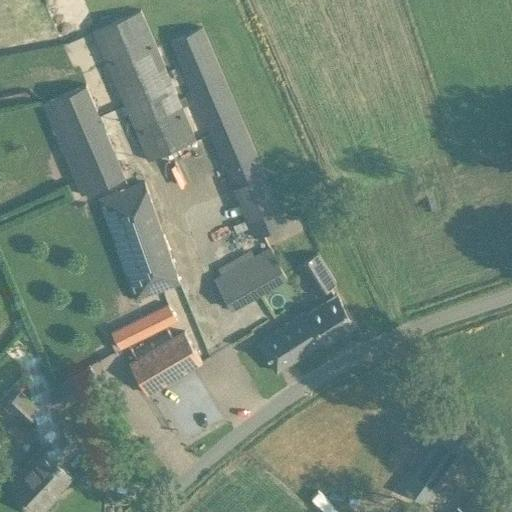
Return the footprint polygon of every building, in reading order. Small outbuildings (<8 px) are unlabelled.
[(149,158),(196,137),(141,9),(94,29),(149,158)] [(202,26),(184,34),(171,39),(255,236),(286,222),(202,26)] [(82,193),(125,175),(86,83),(43,101),(82,193)] [(135,298),(180,282),(145,181),(99,197),(135,298)] [(270,246),(258,253),(274,283),(287,276),(270,246)] [(317,253),(300,263),(299,264),(318,295),(336,283),(317,253)] [(311,307),(258,341),(276,370),(325,339),(326,342),(355,323),(337,293),(336,294),(320,304),(313,309),(311,307)] [(112,329),(120,346),(178,317),(169,300),(112,329)] [(130,363),(137,375),(147,392),(202,360),(192,343),(185,330),(130,363)] [(48,390),(59,410),(101,386),(90,366),(48,390)] [(4,405),(25,426),(42,408),(21,388),(4,405)] [(10,487),(24,500),(36,511),(39,511),(52,499),(50,497),(72,475),(61,463),(77,446),(60,429),(45,414),(26,433),(41,448),(30,460),(33,463),(10,487)] [(428,497),(469,439),(448,424),(407,482),(428,497)] [(161,458),(171,453),(163,439),(154,444),(161,458)] [(141,443),(132,451),(140,459),(148,451),(141,443)] [(459,511),(499,511),(473,493),(459,511)]
